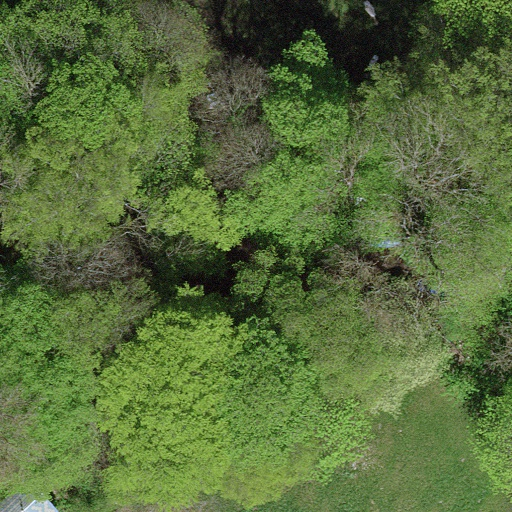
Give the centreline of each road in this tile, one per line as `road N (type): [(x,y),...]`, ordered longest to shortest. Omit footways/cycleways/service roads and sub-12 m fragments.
road 1 (track): [(0,330),(172,266),(276,239),(341,239),(506,278)]
road 2 (track): [(172,266),(211,230),(223,123)]
